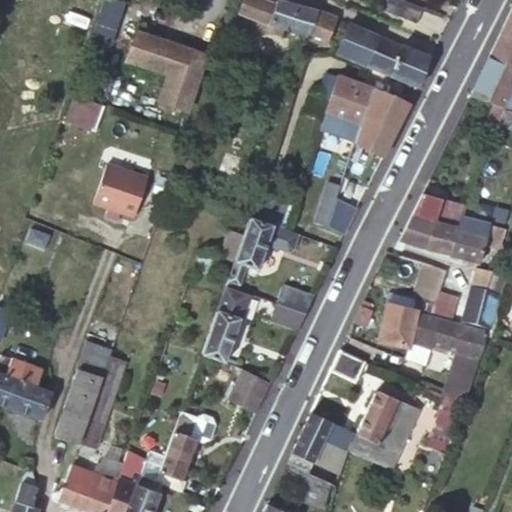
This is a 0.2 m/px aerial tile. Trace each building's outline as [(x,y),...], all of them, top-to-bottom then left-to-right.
[(78,66),(100,0),(66,0),(57,23),(54,23),(46,38),(41,51),(78,66)] [(112,43),(124,1),(119,0),(102,0),(92,37),(112,43)] [(197,0),(194,10),(225,21),(232,0),(197,0)] [(322,45),(332,19),(319,14),(272,5),(271,9),(242,0),(239,0),(234,18),(273,30),(314,42),(322,45)] [(414,24),(419,10),(398,2),(393,0),(386,0),(382,11),(414,24)] [(511,5),(468,95),(499,106),(504,108),(506,108),(511,110),(511,5)] [(351,28),(339,56),(347,59),(368,67),(380,40),(351,28)] [(121,64),(129,67),(144,72),(163,79),(154,103),(185,114),(205,58),(134,32),(121,64)] [(403,49),(380,40),(368,67),(391,77),(403,49)] [(21,81),(26,69),(30,57),(0,44),(0,83),(17,91),(21,81)] [(403,49),(391,77),(417,87),(430,59),(403,49)] [(144,72),(129,67),(121,88),(136,94),(144,72)] [(39,74),(26,69),(21,81),(34,85),(39,74)] [(332,107),(339,84),(333,81),(332,85),(323,82),(316,102),(332,107)] [(372,94),(340,82),(339,84),(332,107),(327,120),(346,126),(360,131),(372,94)] [(391,100),(372,94),(360,131),(356,144),(363,146),(365,138),(376,142),(384,145),(390,127),(383,125),(391,100)] [(92,132),(100,108),(68,96),(59,121),(92,132)] [(511,110),(506,108),(500,128),(511,131),(511,110)] [(342,138),(346,126),(327,120),(323,133),(342,138)] [(372,155),(376,142),(365,138),(363,146),(356,144),(354,150),(372,155)] [(198,155),(182,150),(170,185),(186,191),(198,155)] [(107,167),(93,207),(134,221),(148,182),(107,167)] [(336,199),(341,186),(326,181),(312,220),(346,232),(355,205),(336,199)] [(277,197),(256,190),(246,217),(245,220),(272,228),(290,234),(299,208),(276,200),(277,197)] [(468,209),(442,203),(420,197),(399,243),(428,251),(450,256),(462,216),(465,217),(468,209)] [(462,216),(450,256),(479,264),(488,233),(503,237),(509,217),(494,213),(474,207),(473,211),(471,218),(465,217),(462,216)] [(231,262),(230,265),(224,282),(222,288),(228,290),(235,293),(237,287),(244,267),(231,262)] [(487,275),(503,280),(507,268),(491,262),(487,275)] [(417,287),(414,302),(417,302),(427,304),(435,305),(440,289),(445,271),(425,265),(417,287)] [(477,272),(461,321),(486,329),(503,280),(487,275),(477,272)] [(198,355),(223,364),(238,319),(246,297),(240,295),(235,293),(228,290),(222,288),(220,293),(214,310),(198,355)] [(435,305),(431,315),(450,321),(458,295),(440,289),(435,305)] [(283,290),(276,307),(305,317),(313,301),(283,290)] [(388,295),(386,304),(412,311),(414,302),(388,295)] [(361,307),(353,323),(364,328),(372,312),(367,310),(370,304),(364,301),(361,307)] [(414,302),(412,311),(415,312),(412,320),(424,323),(426,317),(428,314),(431,315),(435,305),(427,304),(417,302),(414,302)] [(407,343),(412,320),(415,312),(412,311),(386,304),(377,342),(406,348),(407,343)] [(276,307),(269,324),(297,333),(305,317),(276,307)] [(441,322),(426,317),(424,323),(412,320),(407,343),(431,350),(433,346),(441,322)] [(483,336),(441,322),(433,346),(452,352),(438,394),(457,400),(461,401),(475,360),(483,336)] [(50,436),(79,445),(96,398),(110,359),(111,354),(105,351),(82,344),(50,436)] [(111,354),(114,347),(107,345),(105,351),(111,354)] [(361,362),(339,353),(331,370),(353,380),(361,362)] [(96,398),(110,403),(124,363),(110,359),(96,398)] [(0,409),(35,421),(39,423),(48,396),(32,390),(37,373),(0,360),(0,409)] [(272,382),(244,372),(238,387),(265,399),(272,382)] [(233,399),(259,410),(265,399),(238,387),(233,399)] [(355,436),(349,435),(345,452),(389,468),(415,413),(375,394),(355,436)] [(96,398),(79,445),(94,450),(110,403),(96,398)] [(198,418),(212,423),(210,417),(199,414),(198,418)] [(330,425),(310,414),(285,465),(307,476),(322,445),(330,425)] [(158,472),(183,480),(196,443),(190,440),(197,422),(178,415),(163,458),(158,472)] [(214,427),(212,423),(198,418),(197,422),(190,440),(196,443),(200,444),(210,440),(214,427)] [(322,445),(343,455),(345,452),(349,435),(330,425),(322,445)] [(444,454),(453,430),(443,426),(434,451),(444,454)] [(149,481),(155,483),(158,472),(163,458),(146,453),(144,460),(138,477),(149,481)] [(124,469),(108,511),(153,511),(163,486),(155,483),(149,481),(138,477),(144,460),(128,455),(124,469)] [(71,467),(60,500),(92,511),(108,511),(124,469),(105,463),(103,468),(94,465),(91,474),(71,467)] [(325,507),(331,488),(307,476),(285,465),(274,488),(323,507),(325,507)] [(24,472),(9,511),(34,511),(35,510),(28,508),(34,491),(28,473),(24,472)] [(155,483),(163,486),(184,495),(189,482),(183,480),(158,472),(155,483)]
